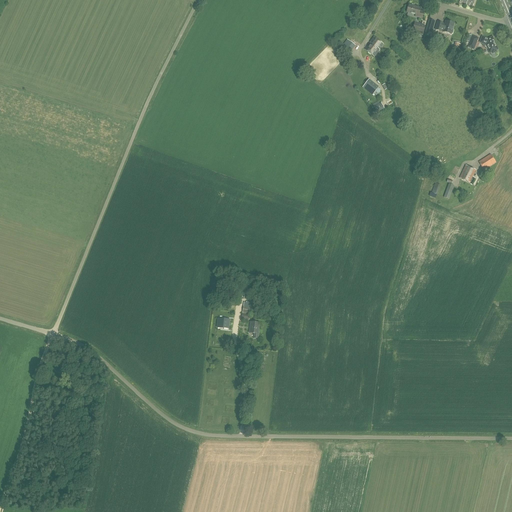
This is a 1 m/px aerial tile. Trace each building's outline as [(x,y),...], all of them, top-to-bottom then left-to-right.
[(480,8),(487,9),(488,5),(478,4),(477,10),(474,10),(473,12),(479,13),(480,8)] [(422,18),(424,12),(420,11),(421,8),(409,5),(407,12),(416,15),(416,16),(422,18)] [(435,21),(428,19),(424,34),(431,36),(435,21)] [(452,33),(453,33),(454,30),(453,29),(454,24),(446,21),(445,25),(443,24),(438,22),(436,30),(441,31),(443,31),(443,32),(451,34),(451,33),(452,33)] [(420,32),(422,24),(415,22),(413,30),(420,32)] [(478,38),(473,36),(468,47),(474,49),(478,38)] [(375,57),(384,44),(374,37),(365,49),(375,57)] [(483,37),(480,42),(486,45),(490,53),(492,52),(493,53),(496,52),(496,50),(498,49),(493,37),(489,39),(483,37)] [(349,55),(356,45),(347,39),(340,49),(349,55)] [(373,95),(379,87),(369,79),(362,87),(373,95)] [(377,112),(385,108),(381,102),(380,103),(379,101),(373,104),(377,112)] [(484,170),(496,162),(491,154),(479,162),(484,170)] [(470,183),(470,182),(471,182),(473,179),(472,179),(476,170),(466,165),(460,178),(470,183)] [(437,195),(441,185),(439,184),(441,180),(437,179),(436,183),(435,183),(432,193),(437,195)] [(449,199),(454,186),(449,183),(444,197),(449,199)] [(249,320),(251,307),(243,306),(241,319),(249,320)] [(223,328),(229,329),(230,320),(223,319),(223,320),(218,319),(217,328),(223,329),(223,328)] [(258,333),(260,323),(251,322),(249,333),(254,333),(254,338),(258,339),(259,333),(258,333)]
